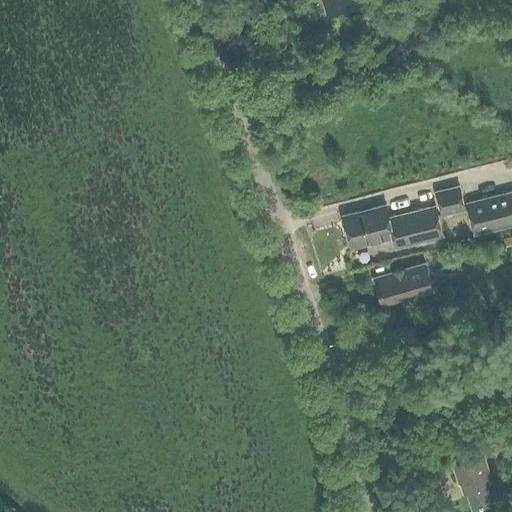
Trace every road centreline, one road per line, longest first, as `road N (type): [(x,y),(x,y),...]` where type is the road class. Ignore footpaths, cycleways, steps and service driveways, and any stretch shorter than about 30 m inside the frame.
road 1 (residential): [(362,511),(360,474),(327,358),(200,0)]
road 2 (track): [(235,100),(396,54),(413,40),(407,0)]
